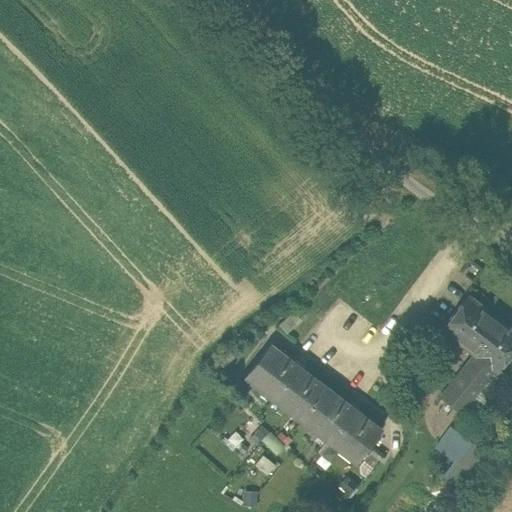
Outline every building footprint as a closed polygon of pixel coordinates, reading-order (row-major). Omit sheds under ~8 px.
[(511,352),(511,328),(468,294),(441,330),(474,355),(493,370),(497,373),(511,352)] [(325,387),(269,344),(244,376),(300,419),(325,387)] [(474,355),(442,395),(462,410),(493,370),(474,355)] [(381,429),(325,387),(300,419),(356,462),(381,429)] [(489,458),(450,429),(438,446),(458,461),(445,478),(464,491),(489,458)]
